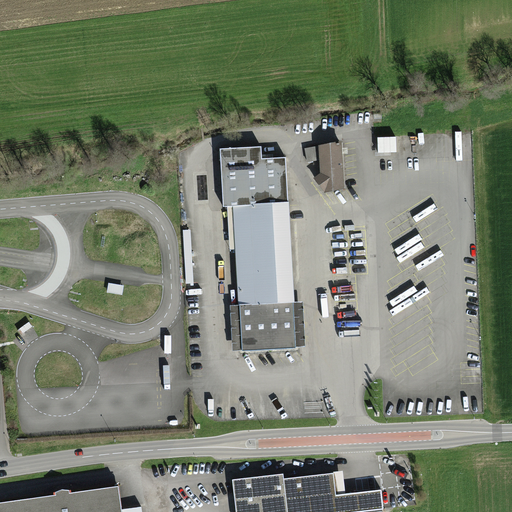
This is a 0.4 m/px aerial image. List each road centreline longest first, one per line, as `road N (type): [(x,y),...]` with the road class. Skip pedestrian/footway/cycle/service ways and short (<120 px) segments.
road 1 (primary): [(511,432),(131,450),(0,470)]
road 2 (unclassified): [(171,281),(168,243),(146,209),(107,199),(24,207)]
road 3 (unclassified): [(41,345),(27,361),(25,382),(37,400),(57,408),(77,402),(91,384),(90,361),(74,344)]
